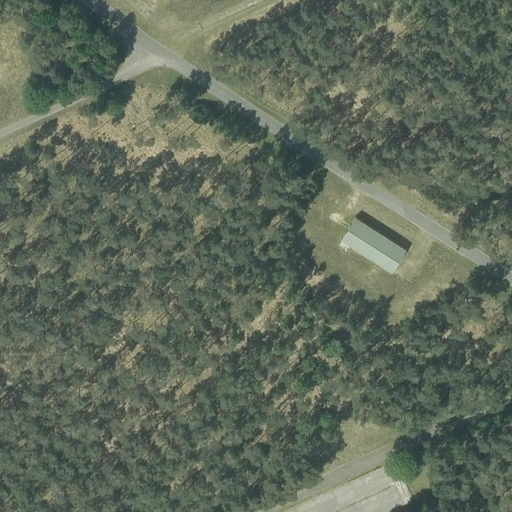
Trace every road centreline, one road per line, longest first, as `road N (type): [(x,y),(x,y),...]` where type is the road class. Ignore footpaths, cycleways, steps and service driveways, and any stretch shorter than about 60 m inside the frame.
road 1 (track): [(167,52),(511,277)]
road 2 (track): [(511,398),(262,511)]
road 3 (track): [(0,131),(167,52)]
road 4 (track): [(279,0),(167,52)]
